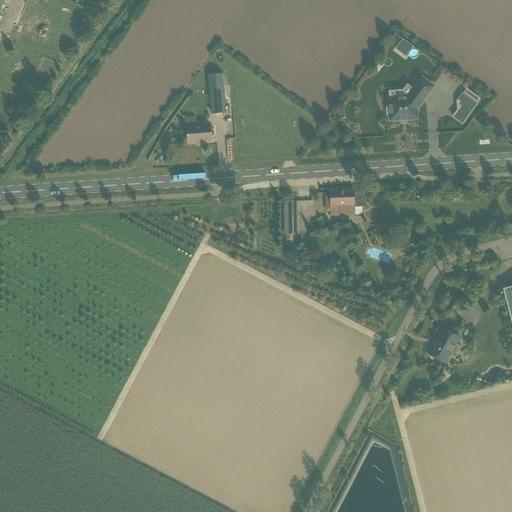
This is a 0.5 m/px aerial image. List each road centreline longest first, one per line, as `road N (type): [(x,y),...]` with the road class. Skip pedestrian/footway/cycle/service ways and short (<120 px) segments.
road 1 (tertiary): [(0,193),(511,159)]
road 2 (unclassified): [(306,511),(431,275),(455,255),(511,242)]
